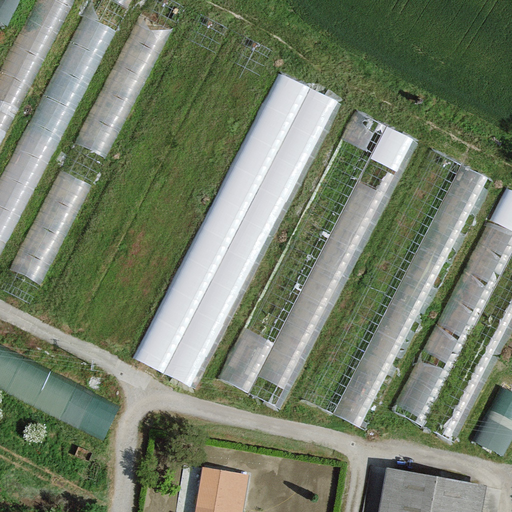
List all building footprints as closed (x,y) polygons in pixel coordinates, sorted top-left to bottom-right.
[(37,0),(0,79),(0,153),(73,0),(37,0)] [(92,0),(0,192),(0,269),(129,0),(92,0)] [(0,0),(0,16),(14,22),(23,0),(0,0)] [(143,7),(84,142),(114,155),(173,20),(143,7)] [(275,66),(147,360),(206,386),(334,92),(275,66)] [(375,156),(402,169),(418,136),(390,123),(375,156)] [(459,159),(344,413),(375,427),(489,172),(459,159)] [(66,167),(16,266),(45,281),(95,182),(66,167)] [(262,371),(296,388),(398,178),(387,172),(382,183),(361,174),(280,340),(247,324),(223,374),(254,389),(262,371)] [(511,187),(509,186),(496,218),(511,225),(511,187)] [(462,435),(511,321),(511,227),(488,217),(404,409),(434,422),(500,270),(511,275),(511,292),(452,430),(462,435)] [(0,344),(0,384),(111,433),(126,400),(0,344)] [(507,453),(511,441),(511,383),(506,381),(478,440),(507,453)] [(232,511),(238,477),(206,472),(199,511),(232,511)] [(482,511),(487,490),(393,473),(385,511),(482,511)]
